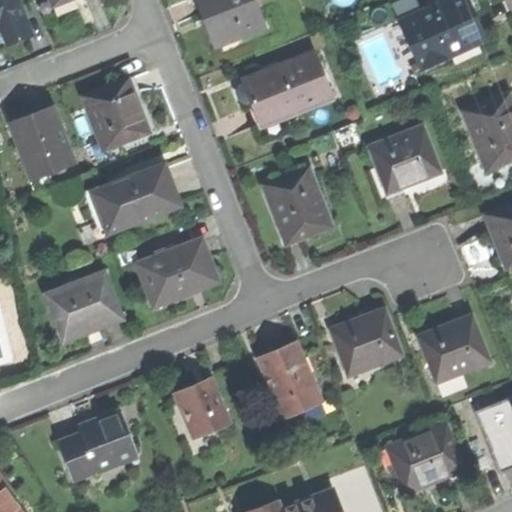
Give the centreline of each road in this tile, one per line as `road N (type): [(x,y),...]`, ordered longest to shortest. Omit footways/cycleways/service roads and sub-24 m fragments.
road 1 (residential): [(260,302),(154,28)]
road 2 (residential): [(260,302),(0,408)]
road 3 (residential): [(420,269),(409,244),(260,302)]
road 4 (residential): [(154,28),(0,88)]
